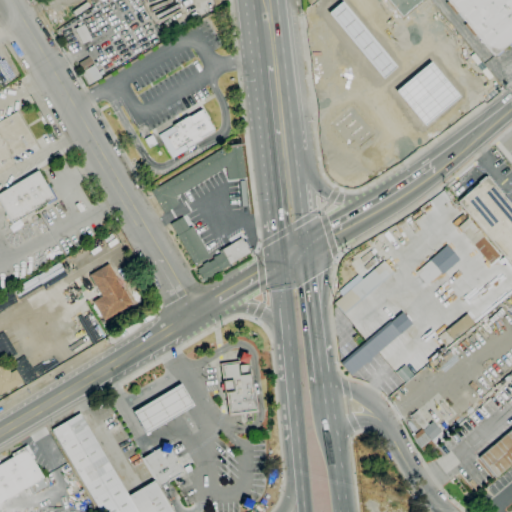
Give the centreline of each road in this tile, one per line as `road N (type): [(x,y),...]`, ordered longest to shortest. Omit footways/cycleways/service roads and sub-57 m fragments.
road 1 (residential): [(11,0),(198,311)]
road 2 (primary): [(307,248),(280,29),(267,0)]
road 3 (primary): [(0,432),(198,311)]
road 4 (primary): [(256,68),(272,222)]
road 5 (primary): [(287,328),(300,476)]
road 6 (secondary): [(385,199),(497,114)]
road 7 (primary): [(340,511),(322,372)]
